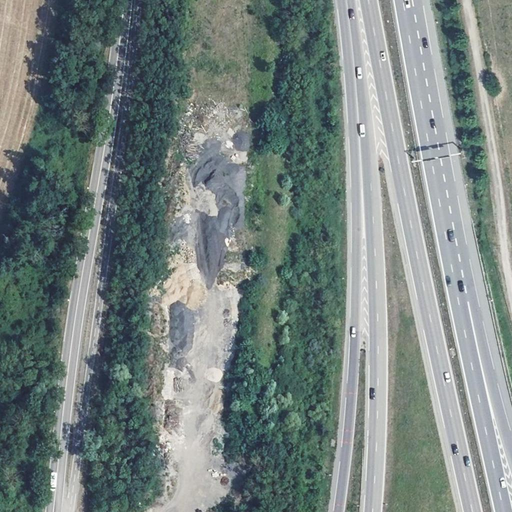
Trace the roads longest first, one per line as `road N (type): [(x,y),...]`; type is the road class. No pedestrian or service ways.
road 1 (motorway): [(368,0),(473,511)]
road 2 (secondary): [(124,0),(72,331),(53,511)]
road 3 (motorway): [(357,119),(373,214),(372,511)]
road 4 (motorway): [(357,119),(349,402),(336,511)]
road 5 (track): [(235,156),(196,444),(158,511)]
road 6 (track): [(465,0),(511,283)]
road 7 (motorway): [(505,511),(447,247)]
road 8 (motorway): [(447,247),(402,0)]
road 9 (motorway): [(511,435),(447,247)]
